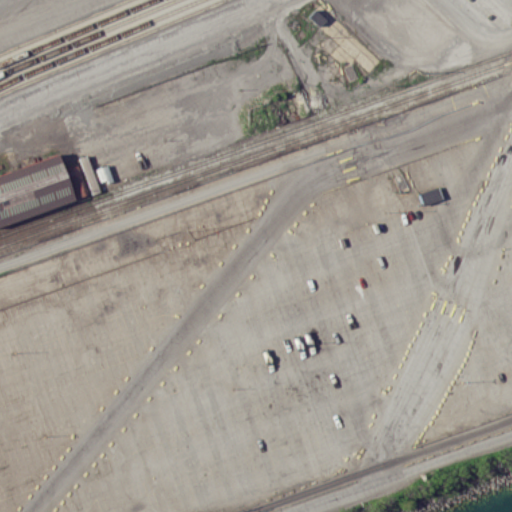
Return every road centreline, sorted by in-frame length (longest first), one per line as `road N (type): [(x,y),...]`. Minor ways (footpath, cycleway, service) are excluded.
road 1 (residential): [(511,418),(252,511)]
road 2 (residential): [(288,511),(511,433)]
